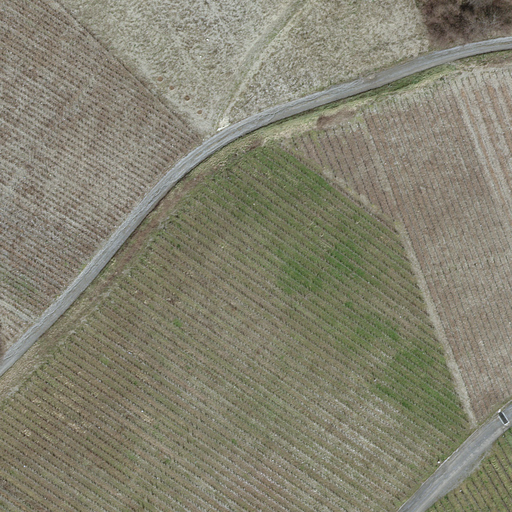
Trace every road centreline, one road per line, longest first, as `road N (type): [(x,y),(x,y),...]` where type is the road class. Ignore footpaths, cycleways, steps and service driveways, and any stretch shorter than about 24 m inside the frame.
road 1 (track): [(0,372),(190,163),(259,123),(437,54),(511,41)]
road 2 (unclassified): [(511,406),(407,511)]
